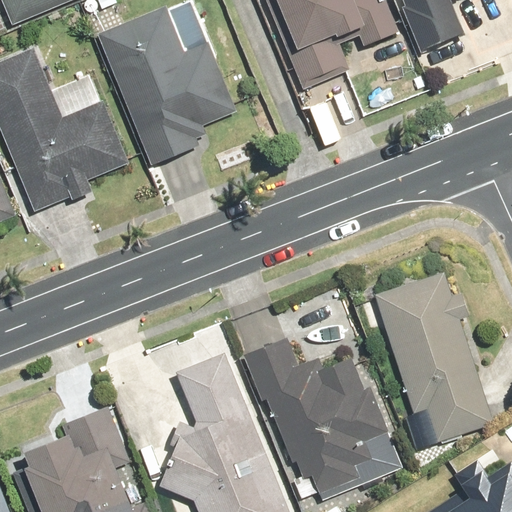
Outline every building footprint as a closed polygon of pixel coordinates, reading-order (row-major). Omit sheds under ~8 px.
[(0,0),(0,2),(10,27),(73,0),(0,0)] [(263,0),(301,91),(349,71),(338,44),(357,36),(361,46),(397,32),(384,0),(263,0)] [(406,0),(427,50),(463,35),(448,0),(406,0)] [(164,6),(96,34),(149,165),(198,146),(195,139),(205,135),(202,126),(235,113),(206,42),(183,52),(164,6)] [(0,60),(0,134),(32,213),(89,190),(86,181),(127,164),(90,73),(50,90),(32,47),(0,60)] [(0,222),(20,214),(0,165),(0,222)] [(442,272),(372,295),(412,414),(424,410),(435,443),(494,424),(458,319),(466,317),(458,293),(450,296),(442,272)] [(285,337),(249,351),(299,477),(292,480),(300,500),(317,493),(318,495),(358,479),(360,484),(402,467),(369,386),(362,389),(348,356),(320,368),(315,357),(296,365),(285,337)] [(289,511),(221,351),(172,372),(193,422),(192,428),(176,421),(167,445),(171,446),(158,487),(191,501),(195,511),(289,511)] [(129,462),(105,406),(60,425),(64,433),(18,452),(24,466),(18,468),(36,511),(149,511),(145,502),(127,510),(110,470),(129,462)] [(511,511),(511,465),(509,461),(486,476),(475,459),(451,475),(456,483),(454,485),(458,491),(426,511),(511,511)] [(0,511),(10,511),(0,487),(0,511)]
